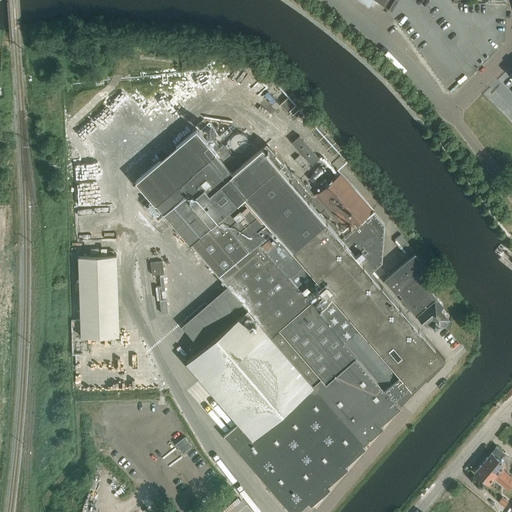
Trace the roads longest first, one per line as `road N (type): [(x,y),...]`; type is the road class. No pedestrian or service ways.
road 1 (unclassified): [(316,511),(455,359)]
road 2 (residential): [(449,105),(332,0)]
road 3 (unclassified): [(418,511),(511,403)]
